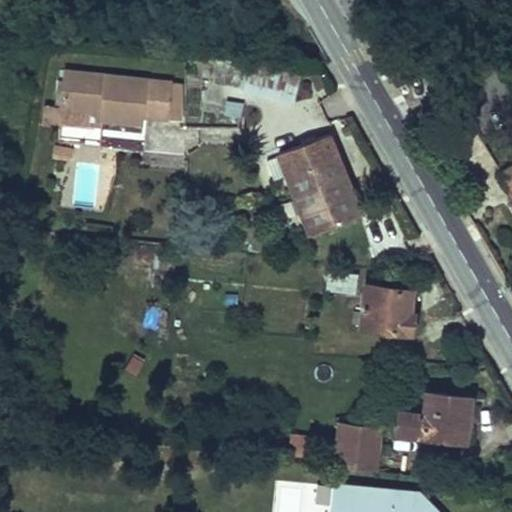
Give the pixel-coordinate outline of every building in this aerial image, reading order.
[(290,100),(294,78),(227,61),(221,60),(216,60),(216,68),(192,69),(192,81),(217,81),(218,85),(290,100)] [(160,123),(160,84),(56,69),(51,107),(49,120),(90,126),(92,117),(130,123),(131,118),(160,123)] [(240,120),(241,102),(225,101),(223,119),(240,120)] [(276,149),(307,229),(359,210),(328,129),(276,149)] [(511,162),(494,174),(511,202),(511,162)] [(375,258),(406,249),(395,213),(365,222),(375,258)] [(233,235),(238,250),(271,240),(267,225),(233,235)] [(327,269),(326,289),(356,291),(357,271),(327,269)] [(406,306),(408,285),(362,279),(357,322),(411,328),(413,307),(406,306)] [(472,395),(426,388),(423,409),(393,404),(389,429),(419,433),(465,440),(472,395)] [(333,420),(328,462),(370,467),(375,425),(333,420)] [(286,455),(309,457),(311,435),(288,432),(286,455)] [(440,511),(416,485),(331,475),(327,511),(440,511)]
